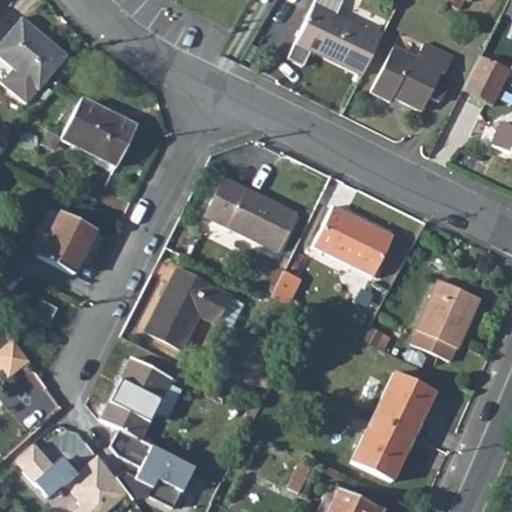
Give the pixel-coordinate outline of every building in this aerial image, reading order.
[(310,50),(362,77),(384,37),(368,29),(366,32),(336,16),(344,2),(338,0),(317,0),(287,57),(303,65),(310,50)] [(2,78),(26,98),(64,54),(51,42),(54,40),(24,14),(0,41),(0,52),(14,64),(2,78)] [(391,57),(367,101),(386,111),(388,106),(417,122),(424,107),(435,113),(442,101),(432,95),(438,85),(441,86),(449,70),(422,54),(414,69),(391,57)] [(479,56),(461,91),(489,105),(507,70),(479,56)] [(81,94),(60,135),(98,154),(105,157),(115,163),(136,122),(81,94)] [(511,129),(498,124),(488,148),(511,158),(511,129)] [(223,177),(205,213),(276,247),(294,210),(223,177)] [(335,202),(316,241),(375,269),(393,231),(335,202)] [(60,208),(37,255),(71,272),(94,226),(60,208)] [(175,267),(143,328),(179,345),(196,312),(212,320),(226,291),(175,267)] [(439,276),(409,338),(447,357),(478,294),(439,276)] [(40,298),(32,314),(47,322),(55,305),(40,298)] [(28,361),(13,341),(0,350),(0,356),(12,373),(28,361)] [(129,354),(98,415),(138,435),(169,373),(129,354)] [(392,368),(371,412),(410,429),(430,386),(392,368)] [(410,429),(371,412),(350,457),(388,475),(410,429)] [(72,511),(107,511),(122,499),(96,459),(72,477),(60,464),(53,469),(31,447),(11,465),(44,502),(60,489),(79,506),(72,511)] [(149,452),(131,486),(150,496),(155,487),(181,498),(191,472),(149,452)] [(336,485),(323,511),(374,511),(378,505),(336,485)]
